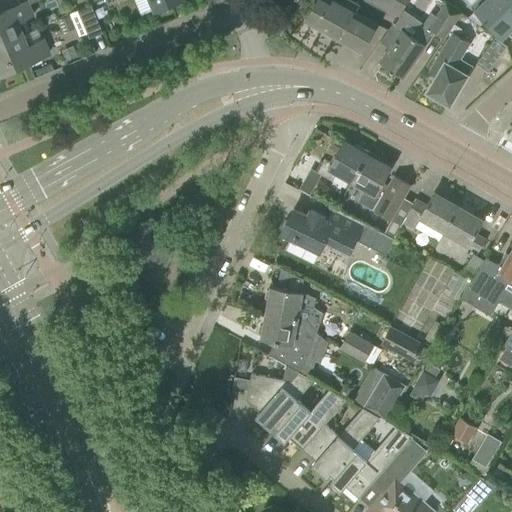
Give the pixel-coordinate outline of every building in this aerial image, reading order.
[(150,0),(155,9),(177,0),(150,0)] [(343,0),(341,5),(338,3),(332,0),(316,0),(305,22),(361,53),(376,25),(354,12),(359,5),(350,0),(343,0)] [(374,0),(399,14),(407,0),(374,0)] [(511,27),(511,16),(496,0),(476,0),(470,6),(494,30),(502,38),(504,36),(511,27)] [(511,0),(496,0),(511,16),(511,0)] [(443,38),(460,12),(445,1),(428,27),(443,38)] [(0,43),(28,31),(23,18),(31,14),(27,5),(26,2),(0,12),(0,43)] [(102,32),(94,14),(90,5),(77,10),(89,38),(102,32)] [(413,36),(402,28),(393,22),(391,25),(379,41),(389,48),(379,62),(402,78),(425,45),(424,44),(431,33),(420,26),(413,36)] [(48,53),(43,40),(40,41),(35,28),(28,31),(0,43),(0,69),(2,73),(48,53)] [(473,65),(460,58),(470,42),(452,31),(428,72),(435,76),(426,91),(449,105),(473,65)] [(487,71),(506,46),(495,38),(476,63),(487,71)] [(352,180),(367,154),(344,141),(332,163),(324,158),(317,172),(332,180),(336,172),(352,180)] [(305,148),(299,159),(307,163),(313,152),(305,148)] [(390,166),(367,154),(352,180),(366,189),(359,201),(391,219),(411,185),(393,175),(388,184),(382,181),(390,166)] [(444,230),(458,206),(433,192),(426,205),(415,199),(405,217),(402,223),(412,229),(414,226),(420,216),(444,230)] [(394,237),(363,221),(332,206),(326,217),(310,210),(307,216),(292,209),(287,220),(285,219),(281,228),(283,228),(281,233),(291,238),(286,250),(313,263),(319,251),(326,238),(350,250),(356,239),(385,254),(386,252),(394,237)] [(482,220),(458,206),(444,230),(479,250),(485,239),(474,233),(482,220)] [(134,258),(151,267),(155,260),(166,266),(173,252),(144,237),(134,258)] [(485,257),(461,298),(491,315),(499,301),(509,284),(511,286),(511,250),(510,254),(505,251),(498,264),(485,257)] [(462,270),(473,278),(475,274),(483,259),(473,253),(462,270)] [(315,297),(301,291),(271,286),(266,312),(296,318),(308,321),(316,330),(323,312),(313,307),(315,297)] [(302,372),(316,330),(308,321),(296,318),(266,312),(261,338),(277,341),(269,356),(302,372)] [(434,320),(424,338),(432,343),(443,325),(434,320)] [(425,343),(391,324),(381,343),(414,362),(417,357),(422,360),(429,348),(424,345),(425,343)] [(365,361),(374,345),(349,330),(340,348),(364,362),(365,361)] [(511,330),(503,346),(505,347),(500,355),(510,361),(511,358),(511,330)] [(428,362),(409,394),(420,401),(425,392),(430,395),(439,380),(434,377),(439,369),(428,362)] [(274,425),(297,399),(313,380),(298,372),(290,380),(250,373),(246,400),(259,412),(255,416),(270,429),(274,425)] [(384,421),(406,385),(384,372),(362,408),(364,409),(380,417),(379,418),(384,421)] [(302,449),(325,423),(346,398),(331,390),(312,412),(297,399),(274,425),(278,428),(274,432),(284,441),(288,437),(302,449)] [(326,478),(330,474),(353,448),(379,418),(380,417),(364,409),(340,436),(325,423),(302,449),(315,461),(311,465),(326,478)] [(460,416),(450,432),(466,443),(477,426),(460,416)] [(334,477),(330,481),(340,490),(344,486),(358,498),(360,496),(411,438),(397,428),(368,461),(353,448),(330,474),(334,477)] [(488,463),(501,440),(486,432),(473,455),(488,463)] [(411,438),(360,496),(369,504),(364,510),(366,511),(431,511),(434,510),(400,481),(426,451),(411,438)] [(511,481),(511,477),(493,465),(486,476),(507,490),(511,481)] [(481,475),(466,491),(475,499),(480,495),(483,497),(493,485),(481,475)]
